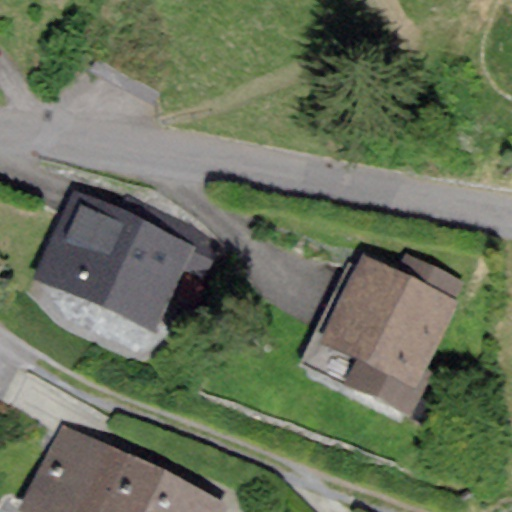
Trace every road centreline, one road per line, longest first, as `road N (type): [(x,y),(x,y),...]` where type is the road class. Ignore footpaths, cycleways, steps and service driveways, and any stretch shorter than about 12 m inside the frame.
road 1 (unclassified): [(511,223),(0,126)]
road 2 (residential): [(0,336),(101,396),(419,511)]
